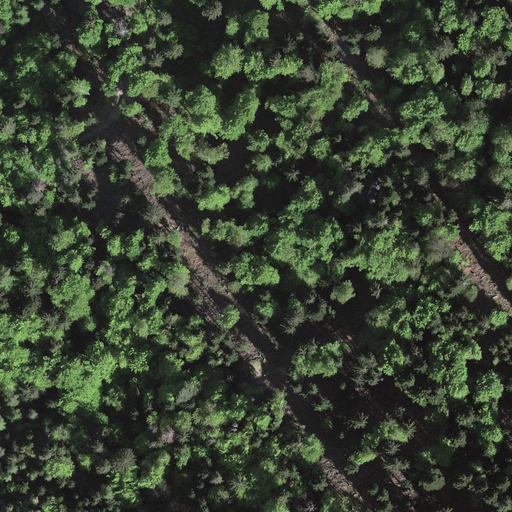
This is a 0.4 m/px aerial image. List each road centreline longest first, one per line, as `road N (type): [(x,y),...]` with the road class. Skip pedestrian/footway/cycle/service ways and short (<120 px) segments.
road 1 (track): [(207,511),(217,445),(253,372),(346,336),(380,297),(360,199),(394,156),(433,161),(498,136),(511,53)]
road 2 (track): [(231,0),(209,63),(188,75),(137,75),(103,120),(61,151),(74,211),(68,269),(77,333)]
